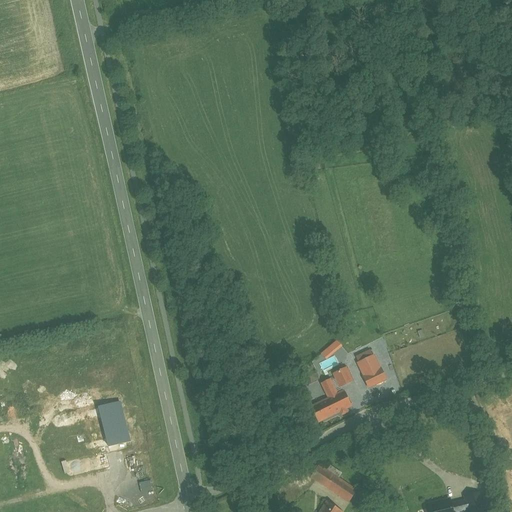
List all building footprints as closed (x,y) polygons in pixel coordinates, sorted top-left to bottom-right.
[(373,356),(358,363),(364,376),(380,369),(373,356)] [(352,381),(346,368),(334,374),(340,387),(352,381)] [(364,376),(363,377),(369,388),(386,379),(381,369),(364,376)] [(323,384),(317,371),(308,376),(318,396),(326,393),(322,384),(323,384)] [(338,395),(330,380),(323,384),(322,384),(326,393),(329,399),(317,405),(324,419),(340,412),(342,415),(347,413),(345,409),(351,406),(344,392),(338,395)] [(127,441),(117,403),(98,408),(108,446),(127,441)] [(148,421),(133,424),(139,451),(153,448),(148,421)] [(330,466),(326,471),(318,466),(311,477),(349,502),(356,491),(338,479),(342,474),(330,466)] [(275,511),(285,508),(278,493),(262,501),(266,511),(275,511)] [(490,495),(484,496),(485,504),(492,503),(490,495)] [(466,500),(451,504),(450,500),(426,506),(427,511),(458,511),(469,509),(466,500)] [(341,511),(327,502),(320,511),(341,511)]
